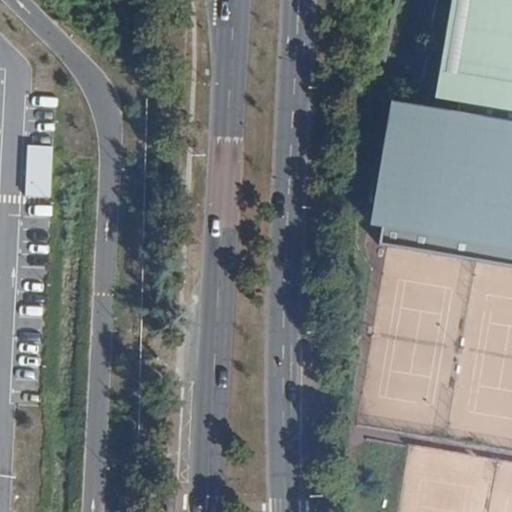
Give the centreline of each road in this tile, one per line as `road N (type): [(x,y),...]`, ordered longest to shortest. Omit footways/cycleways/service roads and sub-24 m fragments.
road 1 (secondary): [(235,1),(206,511)]
road 2 (secondary): [(286,511),(295,36)]
